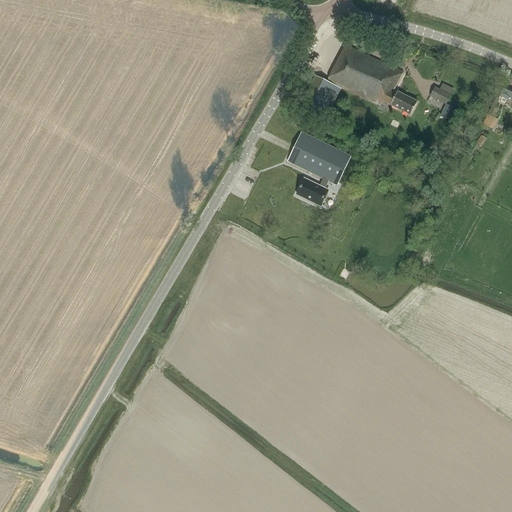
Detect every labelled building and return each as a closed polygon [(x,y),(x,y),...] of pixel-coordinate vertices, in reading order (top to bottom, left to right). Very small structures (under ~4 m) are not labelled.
[(386,106),(392,108),(393,105),(411,115),(417,102),(397,92),(397,93),(393,91),(403,72),(346,45),(328,80),(327,81),(316,76),(299,108),(324,120),(341,88),(330,83),(331,81),(380,105),(382,101),(387,103),(386,106)] [(435,87),(430,96),(447,104),(454,89),(443,84),(440,90),(435,87)] [(511,90),(505,87),(500,99),(511,104),(511,90)] [(494,117),(497,112),(494,111),(500,100),(496,98),(488,114),(483,125),(494,129),(499,119),(494,117)] [(442,115),(449,118),(455,106),(448,103),(442,115)] [(351,156),(302,132),(288,161),(337,185),(351,156)] [(305,178),(297,195),(321,206),(328,190),(325,188),(329,181),(323,178),(320,186),(305,178)]
